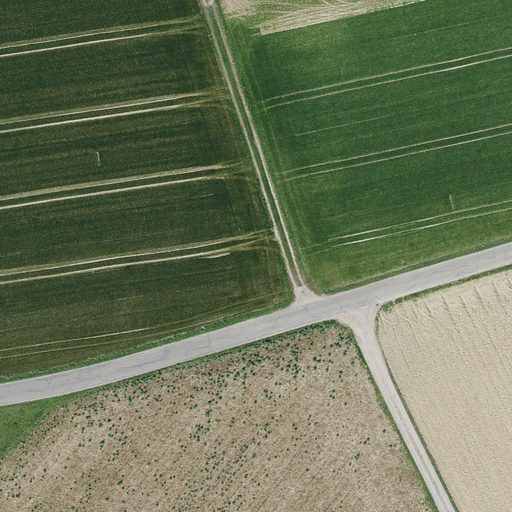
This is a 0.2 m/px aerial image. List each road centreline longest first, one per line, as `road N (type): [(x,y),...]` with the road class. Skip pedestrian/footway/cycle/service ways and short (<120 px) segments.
road 1 (unclassified): [(0,394),(119,369),(511,253)]
road 2 (track): [(308,312),(212,0)]
road 3 (track): [(446,511),(345,301)]
